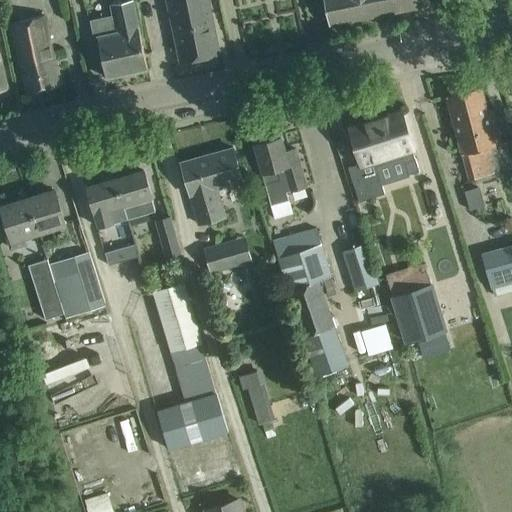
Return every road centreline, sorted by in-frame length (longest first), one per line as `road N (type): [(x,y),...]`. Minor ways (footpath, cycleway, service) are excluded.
road 1 (secondary): [(0,134),(511,27)]
road 2 (track): [(268,511),(146,104)]
road 3 (track): [(180,511),(64,121)]
